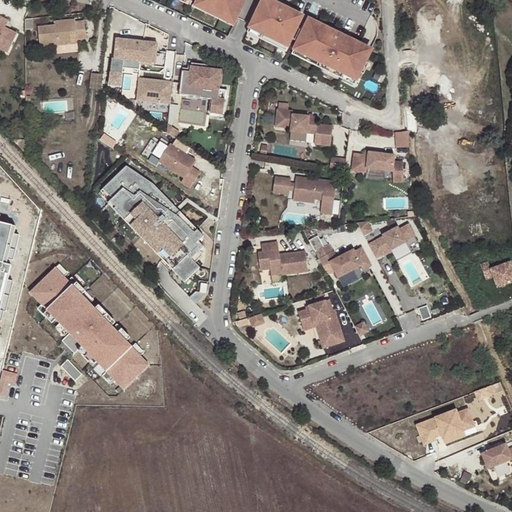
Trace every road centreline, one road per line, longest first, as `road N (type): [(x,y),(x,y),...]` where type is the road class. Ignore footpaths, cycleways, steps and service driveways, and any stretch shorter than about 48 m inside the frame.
road 1 (residential): [(254,63),(221,330),(284,388)]
road 2 (residential): [(389,12),(395,108),(384,119),(254,63)]
road 3 (residential): [(511,302),(284,388)]
road 4 (residential): [(284,388),(394,464),(486,511)]
road 5 (residential): [(254,63),(121,0)]
